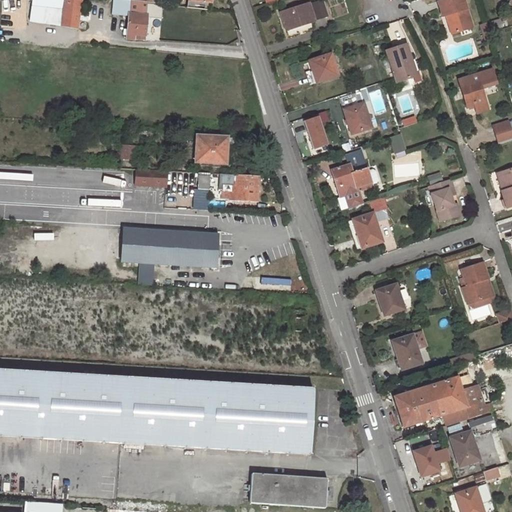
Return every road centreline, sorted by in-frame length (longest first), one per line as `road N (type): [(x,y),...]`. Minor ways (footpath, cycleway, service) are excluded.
road 1 (unknown): [(259,227),(118,212),(88,224),(82,244),(98,271),(195,281),(240,271),(253,253)]
road 2 (unknown): [(387,460),(61,455)]
road 3 (residential): [(237,0),(328,281)]
road 4 (residential): [(328,281),(403,511)]
road 5 (unknown): [(253,48),(13,33)]
road 6 (residential): [(328,281),(488,227)]
